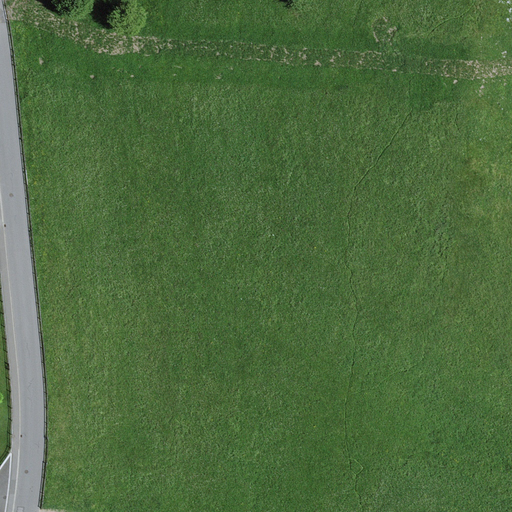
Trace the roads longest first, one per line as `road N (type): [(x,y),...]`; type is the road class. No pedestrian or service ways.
road 1 (residential): [(14,194),(32,375),(31,469)]
road 2 (residential): [(0,68),(14,194)]
